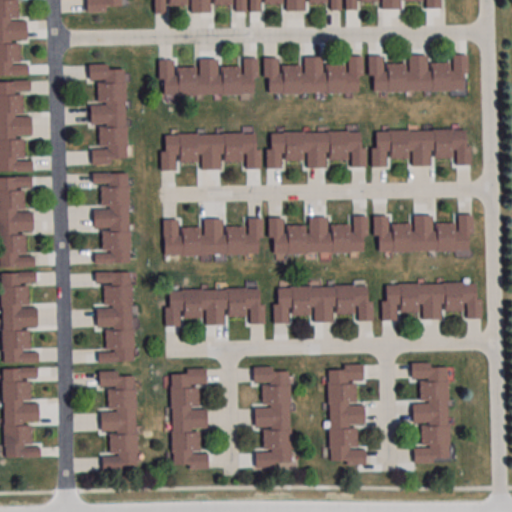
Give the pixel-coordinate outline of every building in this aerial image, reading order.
[(0,0),(0,75),(27,74),(27,64),(12,65),(11,62),(19,62),(18,41),(11,42),(10,39),(26,39),(25,20),(10,20),(10,18),(18,18),(17,0),(0,0)] [(120,0),(121,5),(105,6),(105,12),(86,12),(85,0),(120,0)] [(154,13),(153,0),(245,0),(246,11),(235,11),(235,0),(232,0),(232,5),(212,5),(212,0),(209,0),(210,13),(191,13),(191,0),(187,0),(188,6),(167,6),(167,0),(165,0),(165,13),(154,13)] [(248,11),(248,0),(340,0),(340,9),(330,9),(329,0),(326,0),(326,3),(306,3),(306,0),(304,0),(304,11),(285,11),(285,0),(282,0),(282,4),(262,4),(262,0),(259,0),(260,11),(248,11)] [(345,9),(344,0),(440,0),(440,7),(426,7),(426,0),(422,0),(422,1),(403,1),(402,0),(399,0),(400,9),(381,9),(381,0),(378,0),(378,2),(358,2),(358,0),(355,0),(355,9),(345,9)] [(367,56),(367,75),(372,75),(372,92),(463,90),(462,73),(467,73),(467,55),(452,55),(453,70),(450,70),(449,62),(429,62),(429,70),(427,71),(427,55),(408,55),(408,71),(405,71),(405,63),(385,63),(385,71),(383,71),(382,55),(367,56)] [(261,58),(262,77),(267,77),(267,94),(357,92),(357,75),(362,75),(362,57),(347,57),(348,72),(345,72),(344,63),(324,64),(324,72),(322,72),(322,57),(303,57),(303,73),(300,73),(300,65),(279,65),(280,73),(278,73),(277,57),(261,58)] [(157,59),(157,79),(162,79),(163,96),(253,94),(253,77),(257,77),(257,59),(243,59),(243,74),(240,74),(240,65),(220,66),(220,74),(218,74),(217,58),(198,59),(199,75),(196,75),(196,66),(175,67),(175,75),(173,75),(173,59),(157,59)] [(88,69),(124,68),(127,158),(91,159),(91,149),(106,149),(106,146),(98,146),(98,126),(106,126),(105,123),(90,124),(89,105),(105,104),(105,102),(97,102),(96,82),(104,81),(104,79),(88,80),(88,69)] [(29,80),(0,80),(0,170),(32,170),(31,160),(16,160),(16,158),(23,158),(23,137),(15,137),(15,135),(30,135),(30,116),(15,116),(14,114),(22,113),(21,93),(13,93),(13,91),(29,91),(29,80)] [(370,167),(369,147),(374,147),(374,130),(464,128),(464,145),(469,145),(470,163),(455,163),(455,148),(452,148),(452,157),(432,157),(432,149),(430,149),(430,165),(411,165),(411,150),(408,150),(408,158),(387,159),(387,151),(385,151),(386,166),(370,167)] [(265,169),(264,150),(269,149),(269,133),(359,130),(359,147),(364,147),(365,165),(350,166),(350,151),(347,151),(347,159),(327,160),(327,151),(325,152),(325,167),(306,168),(306,152),(303,152),(303,160),(282,161),(282,153),(280,153),(281,169),(265,169)] [(160,171),(159,151),(164,151),(164,134),(254,132),(254,149),(259,149),(260,167),(245,167),(245,152),(242,152),(242,161),(222,162),(222,153),(220,153),(220,169),(201,170),(201,154),(198,154),(198,162),(177,163),(177,155),(175,155),(176,171),(160,171)] [(91,173),(126,172),(129,262),(94,263),(93,253),(109,252),(109,250),(101,250),(101,230),(108,229),(108,227),(93,228),(92,209),(107,208),(107,206),(100,206),(99,185),(107,185),(107,183),(91,183),(91,173)] [(30,176),(0,176),(0,266),(33,266),(33,256),(18,256),(17,254),(25,254),(24,233),(17,233),(16,231),(32,231),(31,212),(16,212),(16,210),(24,209),(23,189),(15,189),(15,187),(31,187),(30,176)] [(371,216),(371,236),(376,235),(377,252),(467,250),(467,234),(472,233),(471,215),(457,215),(457,231),(454,231),(454,222),(434,222),(434,231),(432,231),(431,215),(412,215),(413,231),(410,231),(410,223),(389,223),(389,231),(387,231),(387,215),(371,216)] [(266,217),(267,237),(272,237),(272,254),(362,252),(362,235),(367,235),(367,216),(352,217),(353,232),(350,232),(349,223),(329,224),(329,232),(327,232),(327,216),(308,217),(308,233),(305,233),(305,224),(284,225),(285,233),(283,233),(282,217),(266,217)] [(161,219),(162,256),(257,253),(257,237),(262,237),(261,218),(247,218),(247,234),(244,234),(244,225),(224,225),(224,234),(222,234),(222,218),(202,218),(203,234),(200,234),(200,226),(179,226),(179,234),(177,234),(177,219),(161,219)] [(34,271),(0,272),(0,333),(1,363),(37,362),(36,351),(21,352),(21,349),(28,349),(28,329),(20,329),(20,327),(35,326),(35,307),(20,308),(20,305),(27,305),(26,284),(18,285),(18,283),(34,282),(34,271)] [(95,272),(130,271),(133,361),(98,362),(97,352),(113,351),(113,349),(105,349),(104,329),(112,328),(112,326),(97,327),(96,308),(111,307),(111,305),(104,305),(103,284),(111,284),(111,282),(95,283),(95,272)] [(380,321),(380,301),(385,301),(385,284),(475,282),(475,299),(480,298),(480,317),(466,317),(466,302),(463,302),(463,311),(443,311),(442,303),(440,303),(441,319),(422,319),(421,303),(419,304),(419,312),(398,312),(398,305),(396,305),(396,320),(380,321)] [(272,324),(271,304),(276,304),(276,287),(366,285),(367,302),(371,302),(372,320),(357,320),(357,305),(354,305),(354,314),(334,314),(334,306),(332,306),(332,322),(313,322),(313,307),(310,307),(310,315),(289,316),(289,308),(287,308),(288,323),(272,324)] [(164,326),(163,307),(168,307),(168,290),(258,288),(259,304),(263,304),(264,323),(249,323),(249,308),(246,308),(246,317),(226,317),(226,309),(224,309),(224,325),(205,325),(205,309),(202,309),(202,318),(181,318),(181,310),(179,310),(180,326),(164,326)] [(410,363),(430,362),(430,367),(446,367),(449,457),(432,457),(432,463),(414,463),(413,448),(429,447),(428,445),(421,445),(420,425),(428,424),(428,422),(413,423),(412,404),(427,403),(427,401),(420,401),(419,380),(427,380),(427,378),(411,379),(410,363)] [(362,364),(343,365),(343,370),(327,370),(330,460),(347,460),(347,465),(366,465),(365,449),(350,449),(350,447),(357,447),(356,426),(349,426),(349,424),(364,424),(363,405),(348,405),(348,403),(356,403),(355,382),(347,382),(347,380),(363,380),(362,364)] [(36,366),(0,367),(3,458),(39,456),(38,446),(23,447),(23,444),(30,444),(30,423),(22,424),(22,421),(37,421),(37,402),(21,402),(21,400),(29,400),(28,379),(20,380),(20,377),(36,377),(36,366)] [(252,367),(272,366),(272,371),(288,371),(291,461),(274,461),(274,467),(256,467),(255,452),(270,451),(270,449),(263,449),(262,428),(270,428),(270,426),(254,426),(254,407),(269,407),(269,404),(261,405),(261,384),(269,384),(269,382),(253,382),(252,367)] [(169,374),(171,469),(207,468),(207,452),(199,452),(199,429),(207,429),(206,407),(199,407),(198,386),(206,386),(205,368),(185,368),(185,373),(169,374)] [(98,376),(133,374),(136,465),(101,466),(100,456),(116,455),(116,453),(108,453),(108,432),(115,432),(115,430),(100,430),(99,411),(114,411),(114,408),(107,409),(106,388),(114,388),(114,386),(98,386),(98,376)]
